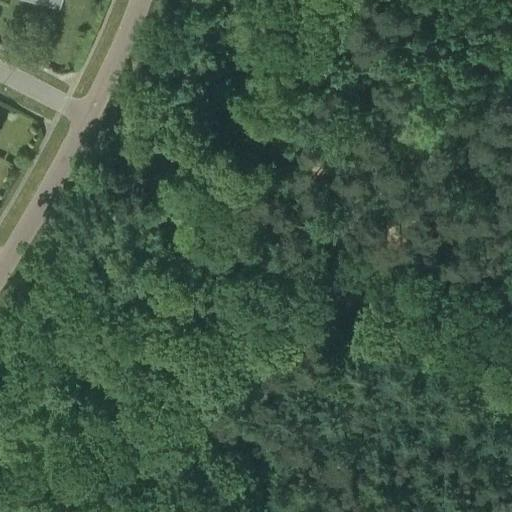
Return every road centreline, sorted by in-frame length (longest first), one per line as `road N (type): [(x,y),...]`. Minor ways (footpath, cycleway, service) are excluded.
road 1 (residential): [(0,270),(88,117)]
road 2 (residential): [(88,117),(140,0)]
